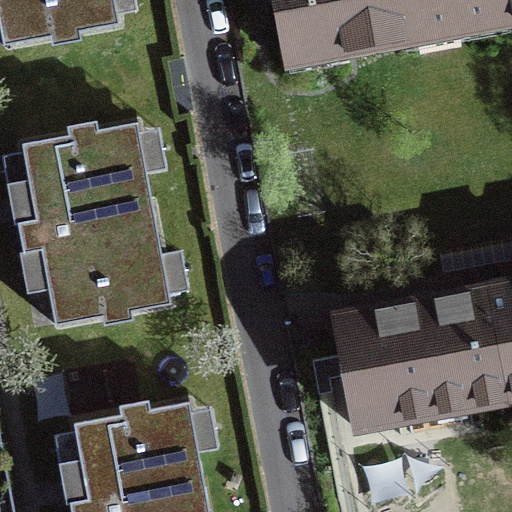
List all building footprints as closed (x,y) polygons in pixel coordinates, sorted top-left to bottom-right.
[(119,24),(114,0),(0,0),(0,28),(3,46),(119,24)] [(460,26),(455,0),(278,0),(290,58),(460,26)] [(511,0),(455,0),(460,26),(511,16),(511,0)] [(138,121),(22,142),(55,324),(171,303),(138,121)] [(511,284),(489,288),(508,390),(511,388),(511,284)] [(334,316),(341,354),(313,359),(317,380),(345,375),(355,427),(401,418),(399,410),(465,398),(467,407),(509,399),(508,390),(489,288),(489,287),(334,316)] [(209,511),(189,402),(74,423),(90,511),(209,511)]
